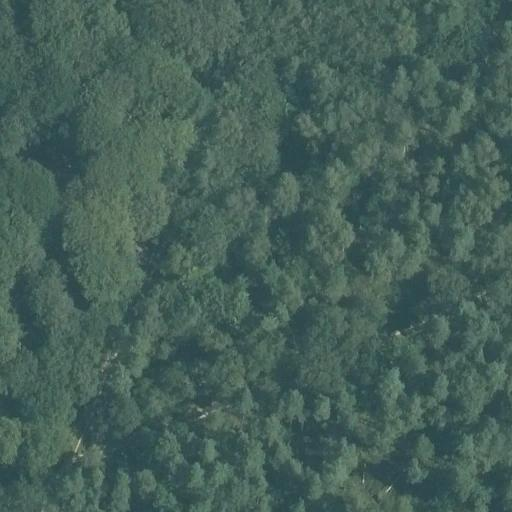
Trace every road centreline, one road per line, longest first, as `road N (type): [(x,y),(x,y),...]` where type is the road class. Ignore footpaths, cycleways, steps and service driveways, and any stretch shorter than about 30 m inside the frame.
road 1 (track): [(43,511),(151,256),(231,0)]
road 2 (track): [(64,458),(511,285)]
